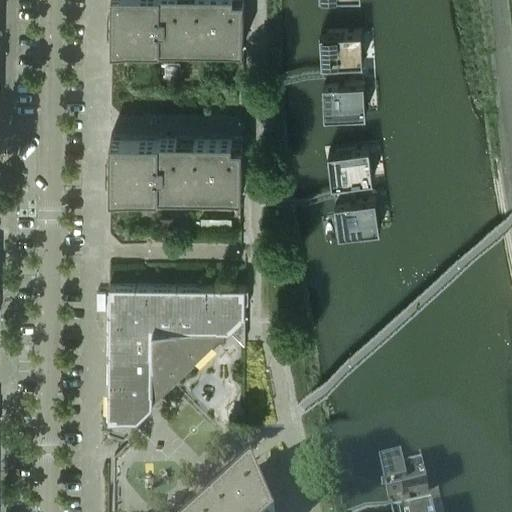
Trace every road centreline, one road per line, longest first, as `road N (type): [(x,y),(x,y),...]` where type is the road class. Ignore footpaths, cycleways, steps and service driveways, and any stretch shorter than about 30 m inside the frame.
road 1 (residential): [(49,511),(53,141)]
road 2 (residential): [(53,141),(54,0)]
